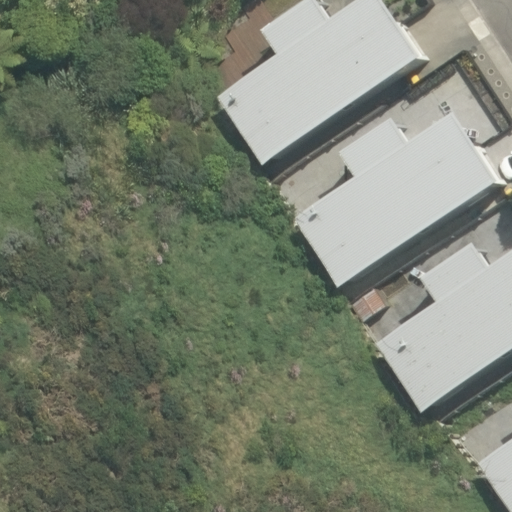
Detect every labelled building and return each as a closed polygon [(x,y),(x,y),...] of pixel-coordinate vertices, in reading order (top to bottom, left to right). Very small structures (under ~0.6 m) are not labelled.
[(259,169),(418,62),(375,0),(361,0),(327,24),(310,0),(309,0),(257,35),(273,60),(215,100),(259,169)] [(334,291),(494,186),(447,117),(405,147),(389,121),(337,156),(353,181),(291,222),(334,291)] [(418,416),(511,352),(511,252),(485,272),(468,247),(416,281),(433,306),(374,348),(418,416)] [(360,323),(386,306),(375,289),(349,305),(360,323)] [(506,511),(511,511),(511,440),(475,466),(506,511)]
